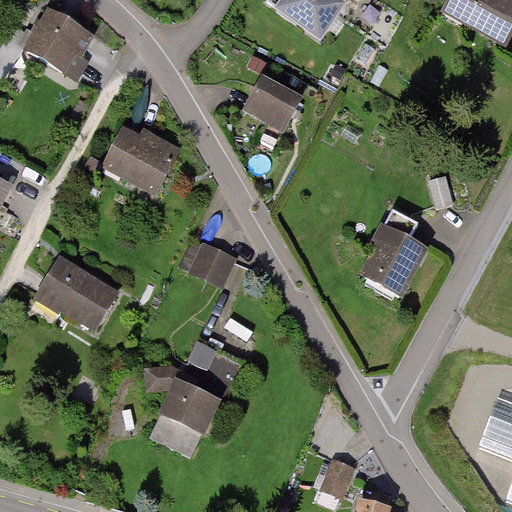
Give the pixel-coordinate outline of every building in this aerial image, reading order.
[(342,10),(328,0),(269,0),(267,3),(320,41),(342,10)] [(511,0),(455,0),(445,18),(508,53),(511,45),(511,0)] [(39,36),(28,54),(73,81),(84,62),(80,59),(91,41),(50,17),(44,27),(39,24),(34,33),(39,36)] [(0,81),(27,36),(16,29),(0,55),(0,81)] [(260,90),(244,120),(285,142),(301,112),(260,90)] [(105,169),(156,196),(178,155),(144,137),(141,144),(123,135),(105,169)] [(103,166),(91,160),(85,171),(97,177),(103,166)] [(453,207),(445,180),(430,184),(438,211),(453,207)] [(381,248),(364,280),(400,299),(425,251),(410,243),(419,228),(393,214),(376,245),(381,248)] [(180,273),(221,292),(234,263),(193,244),(180,273)] [(117,297),(60,264),(39,298),(96,332),(117,297)] [(251,367),(199,342),(183,376),(172,371),(148,374),(150,393),(169,391),(175,394),(164,417),(215,442),(251,367)] [(511,401),(506,399),(485,451),(511,462),(511,501),(511,502),(511,401)] [(344,500),(357,467),(333,458),(320,491),(344,500)] [(357,511),(397,511),(360,502),(357,511)]
